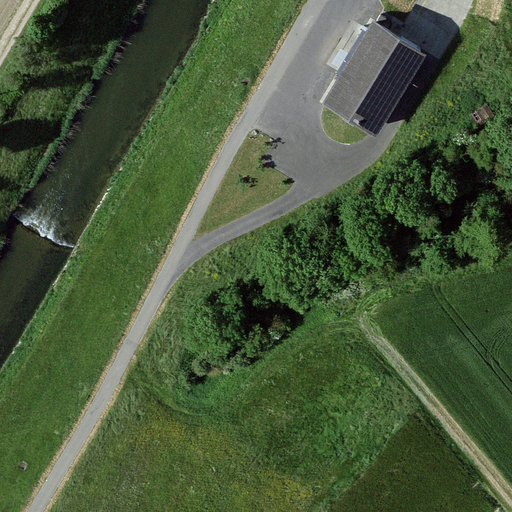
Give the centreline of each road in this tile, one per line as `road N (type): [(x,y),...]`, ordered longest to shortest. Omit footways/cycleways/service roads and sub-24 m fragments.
road 1 (track): [(29,511),(317,0)]
road 2 (track): [(511,511),(361,320)]
